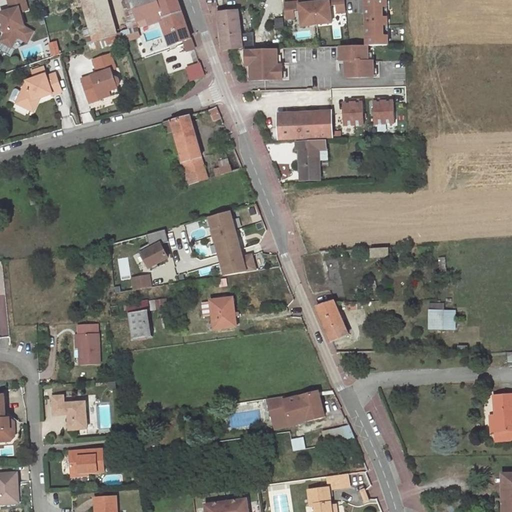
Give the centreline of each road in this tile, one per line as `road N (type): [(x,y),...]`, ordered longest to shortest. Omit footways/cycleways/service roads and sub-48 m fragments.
road 1 (unclassified): [(226,93),(285,259),(395,511)]
road 2 (residential): [(226,93),(0,158)]
road 3 (residential): [(0,356),(30,373),(40,511)]
